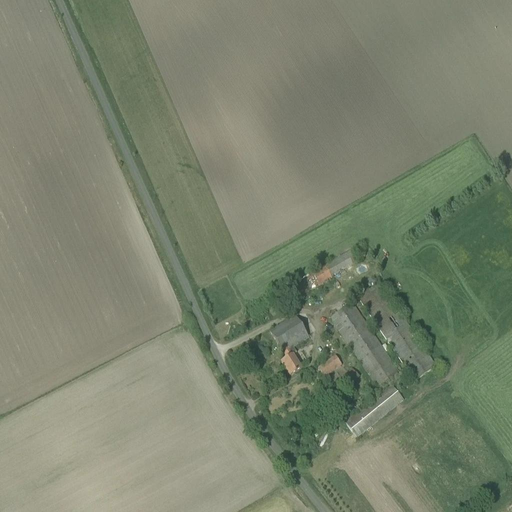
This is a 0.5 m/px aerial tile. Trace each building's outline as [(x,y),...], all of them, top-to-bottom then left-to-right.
[(359,262),(351,251),(284,290),(292,302),(332,280),(331,278),(359,262)] [(380,285),(358,300),(414,382),(436,367),(380,285)] [(401,376),(352,304),(329,319),(378,392),(401,376)] [(309,339),(295,317),(269,333),(286,360),(280,363),(289,377),(301,370),(293,356),(296,354),(293,348),(309,339)] [(324,378),(341,367),(334,358),(318,369),(324,378)] [(359,378),(351,369),(330,387),(338,397),(359,378)] [(355,438),(402,401),(391,387),(344,424),(355,438)]
